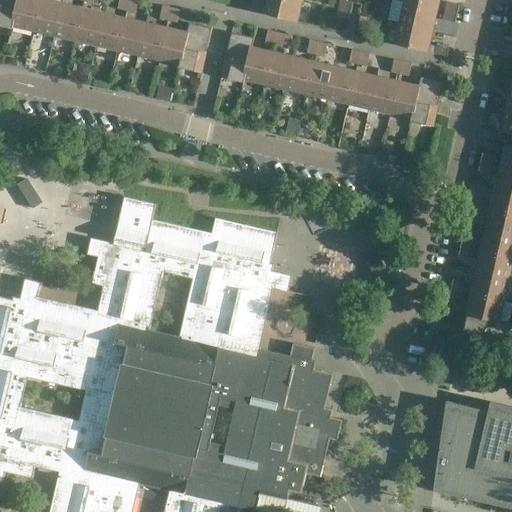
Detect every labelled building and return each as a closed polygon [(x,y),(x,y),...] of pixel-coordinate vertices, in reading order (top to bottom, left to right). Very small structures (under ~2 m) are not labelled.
[(18,0),(0,0),(0,25),(13,29),(13,26),(12,26),(18,0)] [(33,31),(39,0),(18,0),(12,26),(13,26),(33,31)] [(54,36),(61,3),(50,0),(39,0),(33,31),(54,36)] [(127,10),(128,0),(119,0),(118,8),(127,10)] [(138,0),(128,0),(127,10),(135,12),(138,0)] [(298,22),(302,0),(267,0),(264,14),(298,22)] [(344,0),(340,0),(338,8),(351,11),(353,2),(344,0)] [(438,9),(439,0),(404,0),(404,1),(438,9)] [(433,30),(438,9),(404,1),(400,22),(433,30)] [(447,2),(445,11),(457,13),(459,5),(447,2)] [(75,41),(83,7),(61,3),(54,36),(75,41)] [(169,20),(172,7),(163,5),(160,18),(169,20)] [(96,46),(104,12),(83,7),(75,41),(96,46)] [(180,10),(172,7),(169,20),(177,22),(180,10)] [(349,20),(351,11),(338,8),(336,17),(349,20)] [(455,22),(457,13),(445,11),(443,19),(455,22)] [(117,51),(125,17),(104,12),(96,46),(117,51)] [(360,15),(358,27),(367,29),(370,18),(360,15)] [(138,55),(146,22),(125,17),(117,51),(138,55)] [(159,60),(167,27),(146,22),(138,55),(159,60)] [(428,52),(433,30),(400,22),(394,44),(428,52)] [(189,23),(187,32),(188,32),(180,65),(179,65),(179,67),(202,73),(206,52),(207,48),(212,28),(189,23)] [(188,32),(187,32),(167,27),(159,60),(179,65),(180,65),(188,32)] [(274,44),(277,32),(268,30),(265,42),(274,44)] [(286,34),(277,32),(274,44),(283,46),(286,34)] [(251,47),(252,47),(254,38),(232,33),(227,53),(228,53),(227,57),(226,57),(221,77),(244,82),(245,80),(243,80),(251,47)] [(316,54),(319,42),(310,40),(307,52),(316,54)] [(328,44),(319,42),(316,54),(325,56),(328,44)] [(437,44),(435,53),(447,56),(449,47),(437,44)] [(265,85),(272,51),(252,47),(251,47),(243,80),(245,80),(265,85)] [(358,64),(361,51),(352,49),(349,62),(358,64)] [(286,90),(293,56),(272,51),(265,85),(286,90)] [(370,53),(361,51),(358,64),(367,66),(370,53)] [(307,95),(314,61),(293,56),(286,90),(307,95)] [(400,74),(403,61),(394,59),(391,72),(400,74)] [(328,99),(335,66),(314,61),(307,95),(328,99)] [(412,63),(403,61),(400,74),(409,76),(412,63)] [(349,104),(357,71),(335,66),(328,99),(349,104)] [(370,109),(378,76),(357,71),(349,104),(370,109)] [(391,114),(399,81),(378,76),(370,109),(391,114)] [(421,77),(419,85),(420,86),(412,119),(411,119),(410,121),(433,126),(438,106),(437,106),(438,102),(439,102),(443,82),(421,77)] [(420,86),(419,85),(399,81),(391,114),(411,119),(412,119),(420,86)] [(511,133),(511,110),(505,109),(500,131),(511,133)] [(511,168),(511,145),(505,144),(500,166),(511,168)] [(482,153),(480,161),(493,164),(495,156),(482,153)] [(425,165),(427,157),(419,156),(417,163),(425,165)] [(491,173),(493,164),(480,161),(478,170),(491,173)] [(511,191),(511,168),(500,166),(495,187),(511,191)] [(42,203),(36,192),(27,179),(18,184),(33,208),(42,203)] [(511,213),(511,191),(495,187),(490,208),(511,213)] [(473,195),(471,204),(483,206),(485,198),(473,195)] [(0,473),(5,475),(6,472),(32,478),(35,466),(61,472),(54,501),(52,501),(52,502),(54,503),(52,511),(220,511),(222,511),(243,511),(245,506),(269,511),(292,511),(293,509),(295,501),(288,499),(290,489),(302,492),(306,473),(321,476),(330,438),(338,440),(342,420),(331,417),(333,410),(325,408),(333,374),(306,367),(308,360),(312,360),(315,349),(293,344),(290,356),(257,348),(264,319),(266,319),(267,318),(264,317),(271,288),(280,290),(284,274),(272,271),(274,264),(271,263),(277,234),(247,227),(247,225),(246,224),(246,226),(215,219),(212,235),(183,228),(183,226),(182,225),(181,228),(152,221),(156,206),(124,198),(113,242),(98,239),(94,255),(98,256),(92,283),(103,285),(97,312),(68,305),(69,303),(68,303),(67,305),(38,298),(40,289),(23,285),(20,298),(13,296),(13,299),(0,296),(0,473)] [(481,215),(483,206),(471,204),(468,212),(481,215)] [(511,235),(511,213),(490,208),(485,229),(511,235)] [(511,257),(511,235),(485,229),(480,250),(511,257)] [(463,237),(461,246),(473,249),(475,240),(463,237)] [(471,257),(473,249),(461,246),(459,255),(471,257)] [(385,266),(374,250),(368,254),(368,255),(378,271),(378,272),(385,268),(385,267),(385,266)] [(509,279),(511,265),(511,257),(480,250),(475,271),(509,279)] [(504,300),(509,279),(475,271),(471,292),(504,300)] [(453,279),(451,288),(464,291),(466,282),(453,279)] [(461,300),(464,291),(451,288),(449,297),(461,300)] [(499,321),(499,320),(504,300),(471,292),(465,315),(467,315),(468,314),(499,321)] [(511,324),(511,323),(499,320),(499,321),(468,314),(467,315),(463,336),(483,340),(487,341),(507,346),(511,324)] [(488,410),(446,401),(445,409),(446,409),(439,460),(438,460),(435,482),(434,489),(511,507),(511,406),(491,401),(488,410)]
